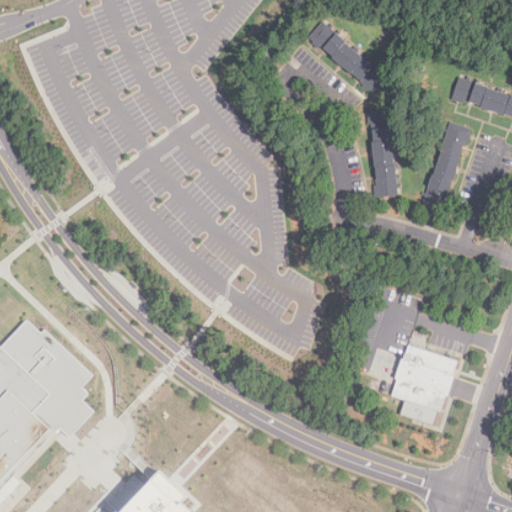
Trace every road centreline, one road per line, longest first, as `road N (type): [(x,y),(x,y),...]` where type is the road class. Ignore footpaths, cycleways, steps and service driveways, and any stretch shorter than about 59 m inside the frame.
road 1 (tertiary): [(459,496),(305,439),(177,360),(77,264),(0,149)]
road 2 (tertiary): [(459,496),(511,339)]
